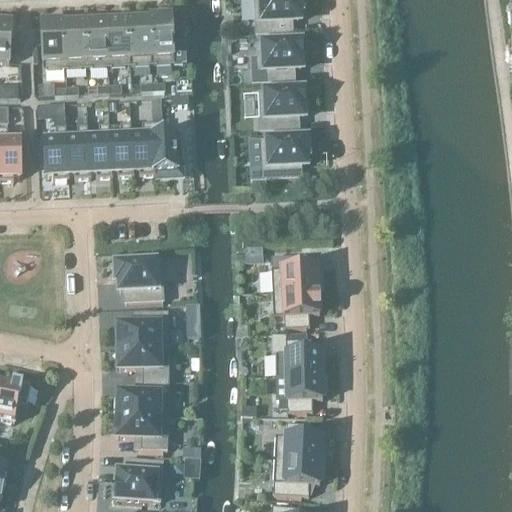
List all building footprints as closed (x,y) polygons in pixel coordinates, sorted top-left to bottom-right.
[(253,0),(256,39),(292,38),(291,25),(299,25),(298,14),(301,14),(299,0),(253,0)] [(149,24),(151,62),(150,62),(150,70),(174,69),(172,23),(149,24)] [(130,63),(131,71),(150,70),(150,62),(151,62),(149,24),(128,25),(129,63),(130,63)] [(130,63),(129,63),(128,25),(106,26),(108,72),(131,71),(130,63)] [(106,26),(84,27),(87,73),(108,72),(106,26)] [(84,27),(63,28),(65,74),(87,73),(84,27)] [(63,28),(40,29),(43,75),(65,74),(63,28)] [(12,30),(0,29),(0,67),(9,68),(12,30)] [(302,46),(256,48),(257,75),(267,74),(267,87),(294,86),(294,73),(301,73),(300,62),(303,62),(302,46)] [(153,96),(152,88),(140,89),(140,97),(153,96)] [(164,88),(152,88),(153,96),(165,95),(164,88)] [(109,98),(109,90),(97,91),(97,99),(109,98)] [(121,90),(109,90),(109,98),(121,98),(121,90)] [(66,92),(54,93),(54,101),(66,100),(66,92)] [(78,92),(66,92),(66,100),(78,100),(78,92)] [(304,94),(258,96),(260,136),(297,134),(296,122),(303,121),(303,111),(305,111),(304,94)] [(132,176),(133,176),(139,176),(139,181),(155,180),(155,177),(154,177),(152,127),(141,128),(142,141),(131,142),(132,176)] [(154,177),(155,177),(176,176),(176,163),(182,163),(182,167),(183,167),(182,150),(175,151),(175,138),(162,139),(162,127),(152,127),(154,177)] [(111,177),(112,177),(117,177),(117,182),(133,181),(133,176),(132,176),(131,142),(130,142),(130,128),(120,129),(121,142),(109,143),(111,177)] [(89,178),(90,178),(95,178),(96,183),(112,182),(112,177),(111,177),(109,143),(108,129),(98,130),(99,143),(88,144),(89,178)] [(77,144),(66,145),(68,179),(69,179),(74,179),(74,184),(90,183),(90,178),(89,178),(88,144),(87,130),(77,131),(77,144)] [(44,146),(46,181),(52,180),(53,185),(69,184),(69,179),(68,179),(66,145),(66,131),(55,132),(56,145),(44,146)] [(0,185),(13,186),(13,181),(20,181),(20,146),(8,146),(8,133),(0,133),(0,185)] [(229,136),(231,165),(256,163),(254,135),(229,136)] [(307,142),(261,144),(263,184),(299,183),(298,170),(306,170),(305,159),(307,159),(307,142)] [(241,248),(240,268),(265,269),(265,249),(241,248)] [(272,298),(318,296),(322,296),(321,280),(317,281),(317,272),(307,273),(306,260),(271,262),(271,274),(272,298)] [(161,266),(115,268),(116,285),(118,285),(119,295),(124,295),(125,308),(163,305),(161,266)] [(319,319),(318,296),(272,298),(273,321),(283,321),(284,333),(309,332),(309,320),(319,319)] [(198,310),(187,311),(187,321),(199,321),(198,310)] [(118,352),(158,351),(158,330),(168,330),(167,316),(141,317),(141,329),(118,329),(118,352)] [(286,381),(322,381),(322,380),(321,357),(311,357),(311,345),(285,345),(286,358),(285,358),(286,381)] [(169,347),(168,368),(199,369),(199,348),(169,347)] [(118,352),(118,374),(142,374),(142,386),(169,386),(168,372),(159,372),(158,351),(118,352)] [(322,380),(322,381),(286,381),(286,405),(287,405),(287,417),(312,417),(312,405),(322,404),(322,396),(326,396),(325,380),(322,380)] [(0,423),(14,427),(19,404),(27,406),(30,390),(6,385),(6,387),(0,385),(0,423)] [(118,398),(118,420),(168,421),(169,386),(142,386),(142,398),(118,398)] [(141,455),(167,455),(168,421),(118,420),(117,442),(141,443),(141,455)] [(274,464),(324,466),(324,451),(321,451),(321,442),(311,442),(312,430),(286,428),(286,441),(275,440),(274,464)] [(201,453),(192,453),(192,463),(200,463),(201,453)] [(118,476),(117,487),(115,487),(114,503),(160,506),(162,466),(124,464),(123,477),(118,476)] [(323,481),(324,466),(274,464),(273,487),(273,500),(308,501),(309,489),(319,490),(319,481),(323,481)]
